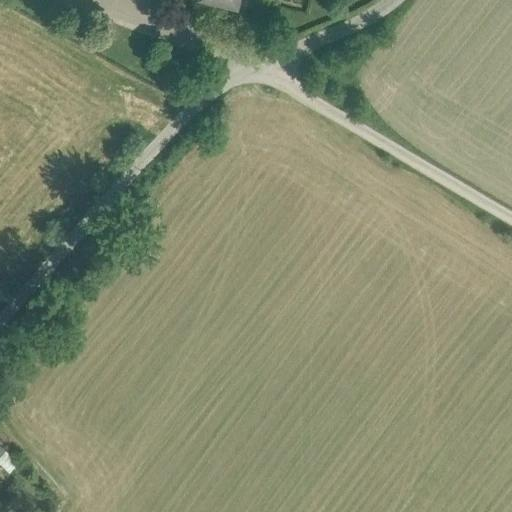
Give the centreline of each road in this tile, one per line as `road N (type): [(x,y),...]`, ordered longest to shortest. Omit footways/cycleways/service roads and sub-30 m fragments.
road 1 (unclassified): [(260,67),(193,101),(0,317)]
road 2 (unclassified): [(511,215),(260,67)]
road 3 (unclassified): [(403,0),(260,67)]
